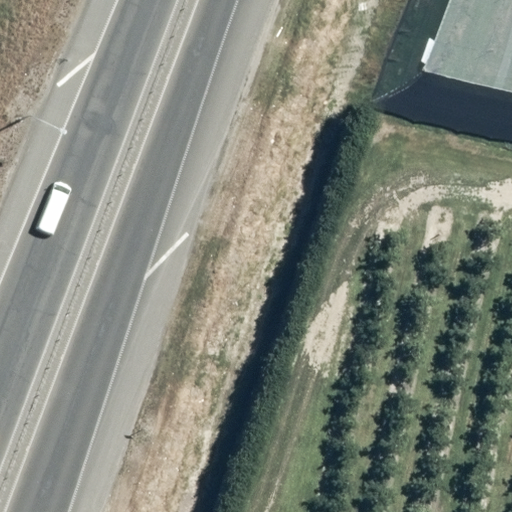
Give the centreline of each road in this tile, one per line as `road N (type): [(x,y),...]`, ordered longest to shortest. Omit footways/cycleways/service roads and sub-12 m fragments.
road 1 (trunk): [(209,0),(10,511)]
road 2 (trunk): [(0,332),(135,0)]
